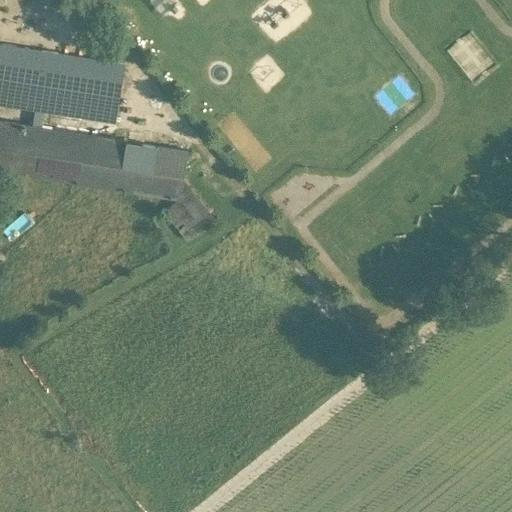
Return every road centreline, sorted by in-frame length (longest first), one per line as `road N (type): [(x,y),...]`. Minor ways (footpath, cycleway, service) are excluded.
road 1 (track): [(211,153),(382,368)]
road 2 (track): [(202,511),(382,368)]
road 3 (track): [(382,368),(511,265)]
